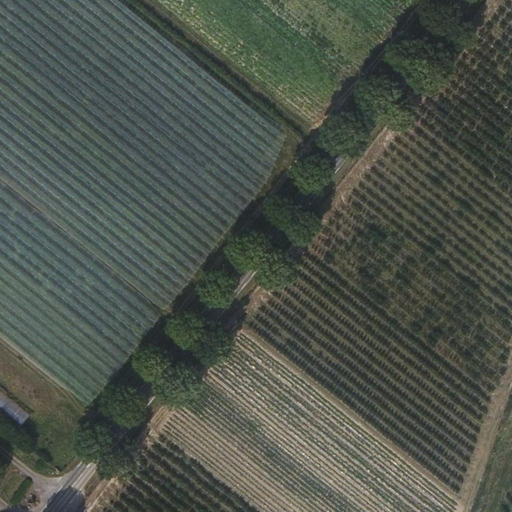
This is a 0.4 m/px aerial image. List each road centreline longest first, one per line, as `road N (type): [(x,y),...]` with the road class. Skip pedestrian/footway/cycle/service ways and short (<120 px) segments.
road 1 (secondary): [(51,511),(463,0)]
road 2 (track): [(472,511),(511,389)]
